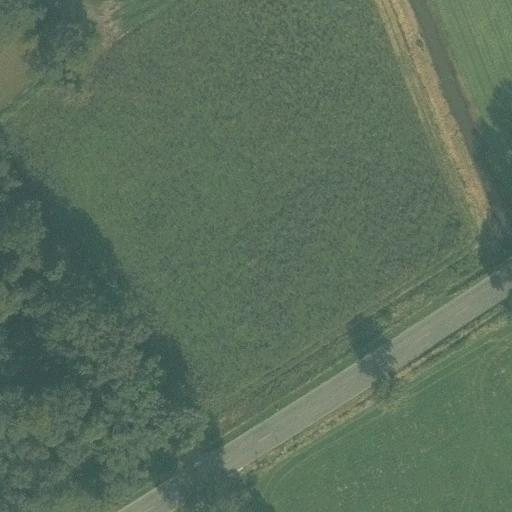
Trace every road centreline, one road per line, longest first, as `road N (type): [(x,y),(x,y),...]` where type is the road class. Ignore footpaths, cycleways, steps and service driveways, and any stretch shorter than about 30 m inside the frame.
road 1 (secondary): [(200,477),(511,278)]
road 2 (unclassified): [(0,227),(200,477)]
